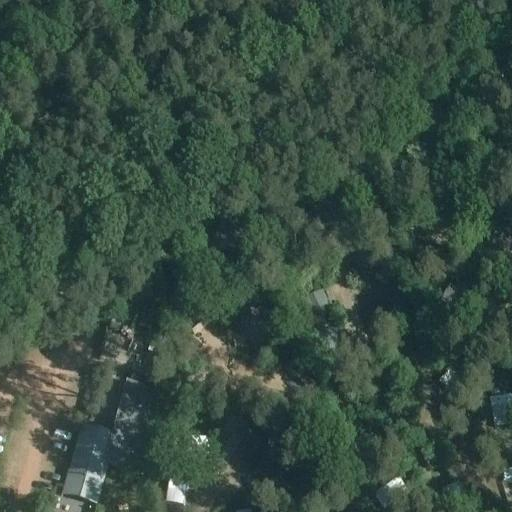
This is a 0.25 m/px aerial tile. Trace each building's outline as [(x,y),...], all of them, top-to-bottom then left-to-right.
[(468,316),(480,297),(457,283),(448,297),(445,303),(468,316)] [(302,302),(311,321),(331,311),(322,293),(302,302)] [(91,317),(96,329),(112,322),(107,311),(91,317)] [(314,320),(315,331),(329,330),(328,318),(314,320)] [(314,332),(315,353),(337,352),(337,332),(314,332)] [(80,428),(60,498),(95,508),(107,466),(142,475),(164,395),(125,384),(111,436),(80,428)] [(490,469),(481,469),(483,488),(492,487),(490,469)]
